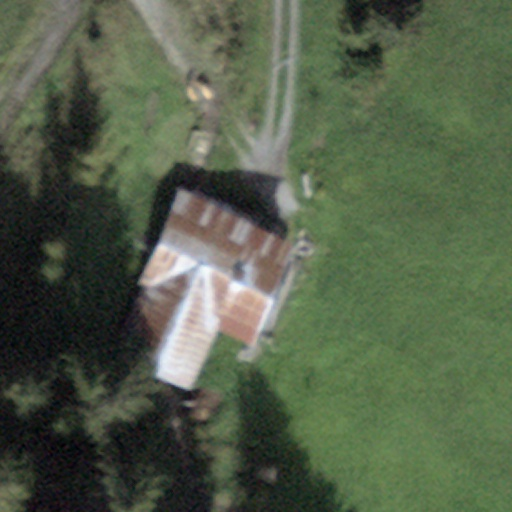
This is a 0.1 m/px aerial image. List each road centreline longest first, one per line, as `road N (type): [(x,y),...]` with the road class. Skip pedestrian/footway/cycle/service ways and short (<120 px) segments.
road 1 (track): [(285,0),(275,138),(259,163),(147,0)]
road 2 (track): [(65,0),(0,117)]
